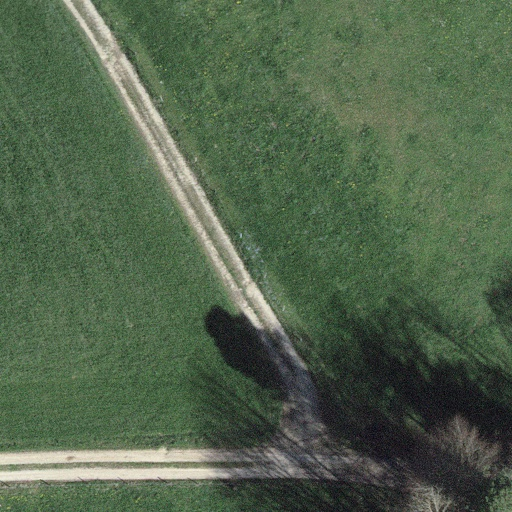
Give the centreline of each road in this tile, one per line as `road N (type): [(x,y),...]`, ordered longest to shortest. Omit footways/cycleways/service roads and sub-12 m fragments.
road 1 (track): [(74,0),(294,363),(334,468)]
road 2 (track): [(0,488),(334,468),(373,457),(511,466)]
